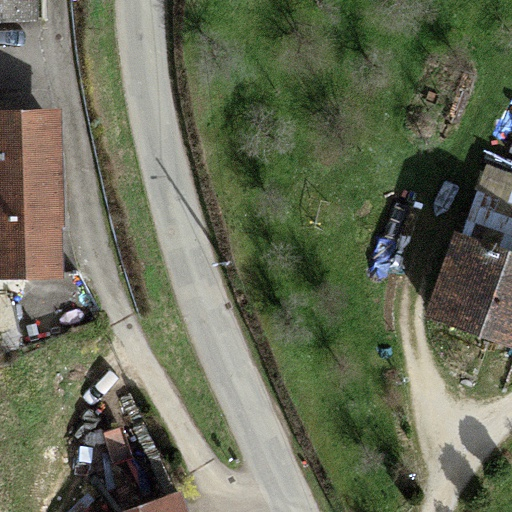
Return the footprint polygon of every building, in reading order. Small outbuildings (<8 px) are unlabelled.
[(0,0),(0,19),(30,19),(29,0),(0,0)] [(48,113),(0,114),(0,275),(52,273),(62,274),(59,156),(49,157),(48,113)] [(511,203),(476,190),(459,236),(511,254),(511,203)] [(511,254),(459,236),(432,312),(511,341),(511,254)] [(181,511),(174,494),(128,511),(181,511)]
